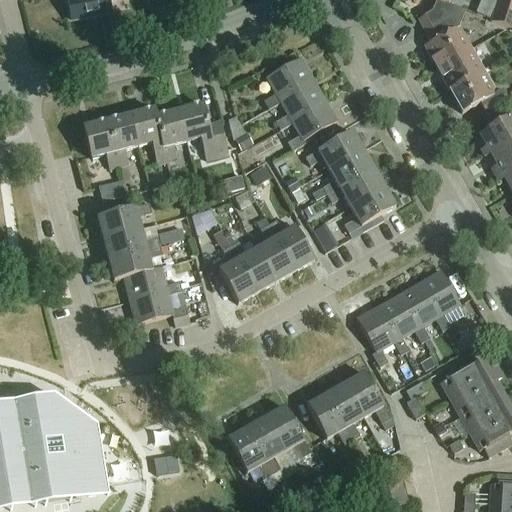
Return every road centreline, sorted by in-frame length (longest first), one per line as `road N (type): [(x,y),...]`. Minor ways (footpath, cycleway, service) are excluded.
road 1 (residential): [(453,213),(200,354),(101,359),(77,296),(23,82)]
road 2 (residential): [(23,82),(145,55),(293,0)]
road 3 (residential): [(453,213),(326,0)]
